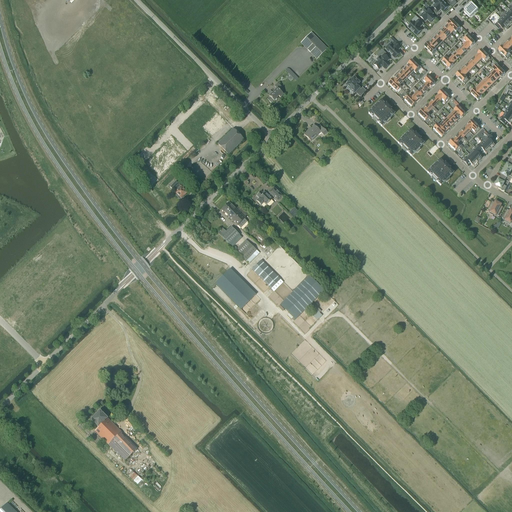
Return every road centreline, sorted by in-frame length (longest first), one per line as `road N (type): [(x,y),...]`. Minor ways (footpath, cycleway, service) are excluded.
road 1 (tertiary): [(360,511),(80,185),(28,100),(0,18)]
road 2 (tertiary): [(0,48),(45,148),(97,221),(349,511)]
road 3 (unclassified): [(272,136),(135,0)]
road 4 (unclassified): [(173,235),(272,136)]
road 5 (residential): [(380,83),(448,15),(482,42)]
